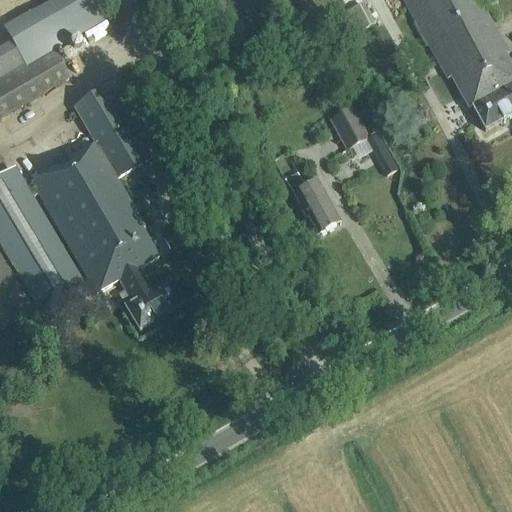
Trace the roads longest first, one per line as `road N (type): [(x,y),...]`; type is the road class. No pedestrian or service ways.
road 1 (secondary): [(108,511),(511,277)]
road 2 (track): [(337,379),(128,0)]
